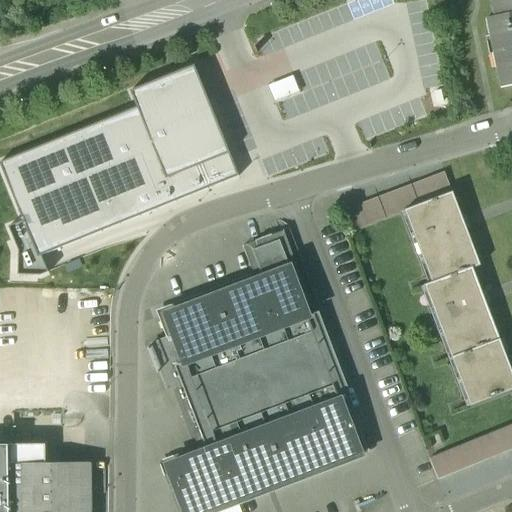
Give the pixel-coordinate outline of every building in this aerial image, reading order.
[(511,0),(490,0),(494,16),(511,13),(511,0)] [(511,13),(494,16),(487,18),(501,87),(511,84),(511,13)] [(208,101),(200,103),(186,69),(185,69),(130,92),(136,107),(0,162),(0,164),(22,221),(9,227),(17,249),(18,275),(41,276),(47,273),(42,256),(238,176),(208,101)] [(268,88),(274,103),(298,93),(292,78),(268,88)] [(444,173),(355,206),(362,227),(405,211),(452,193),(444,173)] [(452,193),(405,211),(432,283),(471,269),(479,266),(452,193)] [(355,206),(344,211),(352,231),(362,227),(355,206)] [(188,511),(356,449),(278,242),(252,252),(263,280),(165,316),(171,332),(183,362),(174,366),(181,383),(206,449),(197,453),(197,455),(168,466),(184,511),(188,511)] [(432,283),(425,286),(470,406),(511,390),(511,375),(471,269),(432,283)] [(166,389),(181,383),(174,366),(183,362),(171,332),(148,342),(166,389)] [(511,425),(430,459),(438,480),(511,449),(511,425)] [(10,445),(0,445),(0,505),(11,505),(10,511),(90,511),(90,463),(10,464),(10,445)]
